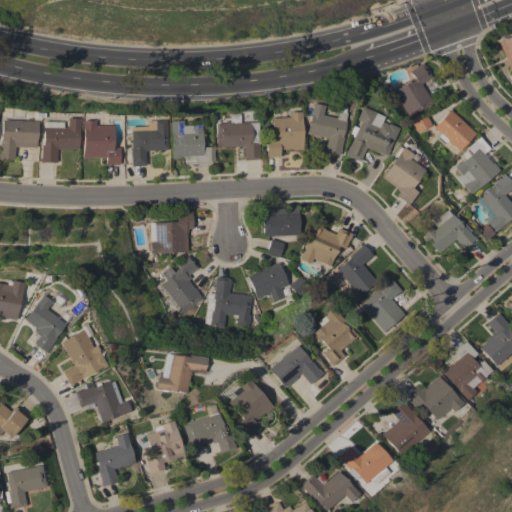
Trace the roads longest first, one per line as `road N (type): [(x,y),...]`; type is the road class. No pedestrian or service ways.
road 1 (residential): [(0,191),(118,197),(326,188),(375,213),(455,310)]
road 2 (primary): [(442,4),(331,41),(215,59),(128,59),(0,37)]
road 3 (residential): [(149,511),(273,469),(455,310)]
road 4 (primary): [(0,63),(124,85),(230,84),(364,59)]
road 5 (residential): [(455,310),(511,259),(509,122),(468,75),(450,28)]
road 6 (residential): [(83,511),(57,412),(0,367)]
